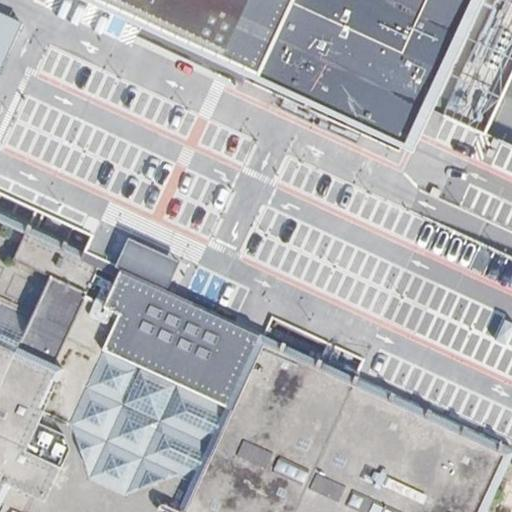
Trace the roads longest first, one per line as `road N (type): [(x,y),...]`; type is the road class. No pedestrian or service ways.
road 1 (unclassified): [(0,208),(511,438)]
road 2 (unclassified): [(511,417),(0,187)]
